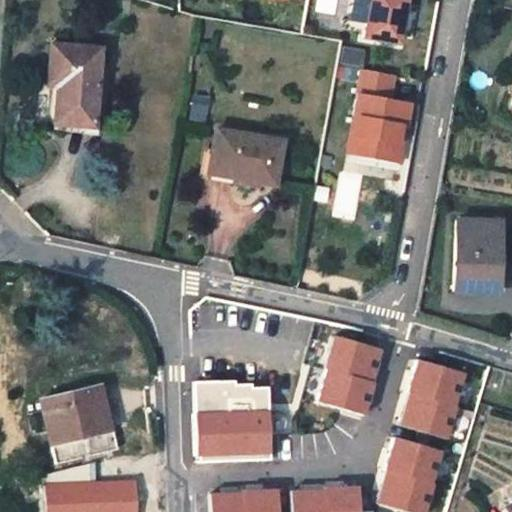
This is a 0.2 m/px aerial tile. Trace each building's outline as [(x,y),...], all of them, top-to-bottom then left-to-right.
[(365,0),(358,41),(393,47),(401,0),(365,0)] [(77,54),(49,50),(44,86),(58,89),(54,126),(87,130),(95,56),(77,54)] [(388,79),(355,73),(343,140),(359,143),(356,161),(392,168),(396,145),(392,139),(394,129),(399,130),(403,107),(383,104),(388,79)] [(489,118),(504,120),(511,81),(497,79),(489,118)] [(54,126),(58,89),(44,86),(40,124),(46,125),(54,126)] [(46,125),(46,131),(90,137),(91,131),(87,130),(54,126),(46,125)] [(235,187),(267,192),(273,145),(212,137),(209,157),(206,179),(235,183),(235,187)] [(359,143),(343,140),(340,158),(356,161),(359,143)] [(206,179),(209,157),(200,155),(196,186),(234,192),(235,187),(235,183),(206,179)] [(496,221),(449,221),(449,291),(496,292),(496,221)] [(318,401),(367,415),(385,351),(335,338),(318,401)] [(401,425),(451,438),(468,375),(417,362),(412,383),(401,425)] [(200,414),(269,411),(268,390),(252,390),(252,385),(236,386),(236,381),(199,382),(200,414)] [(92,432),(87,412),(94,410),(87,386),(30,402),(41,446),(92,432)] [(99,430),(94,410),(87,412),(92,432),(99,430)] [(200,414),(202,456),(270,454),(269,411),(200,414)] [(378,505),(403,511),(428,511),(444,453),(395,440),(390,458),(378,505)] [(47,485),(47,511),(135,511),(135,502),(134,482),(47,485)] [(290,511),(355,511),(355,489),(337,489),(290,491),(290,511)] [(207,511),(272,511),(272,492),(251,492),(207,494),(207,511)]
